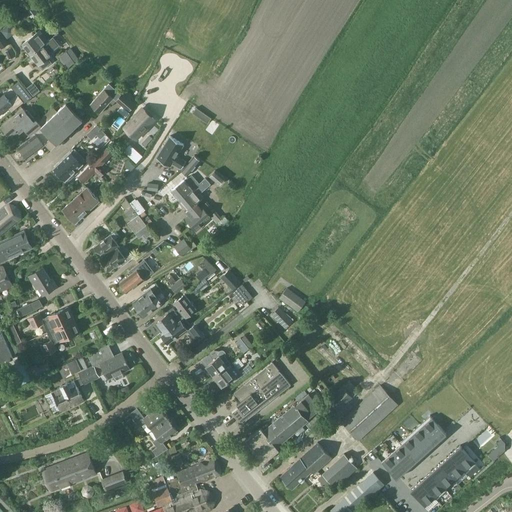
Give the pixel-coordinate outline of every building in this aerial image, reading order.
[(33,3),(25,9),(31,16),(38,10),(33,3)] [(0,30),(0,47),(1,49),(9,43),(0,31),(0,30)] [(31,54),(43,45),(43,44),(48,40),(45,36),(43,36),(42,37),(38,32),(34,34),(35,34),(23,43),(31,54)] [(43,45),(31,54),(43,70),(52,63),(52,62),(49,59),(48,57),(51,55),(54,52),(51,48),(47,51),(43,45)] [(59,55),(65,64),(72,59),(66,50),(59,55)] [(116,99),(121,94),(110,84),(91,104),(101,113),(114,98),(116,100),(116,99)] [(116,99),(116,100),(115,100),(128,112),(135,104),(131,100),(134,97),(126,90),(123,93),(123,92),(121,94),(116,99)] [(20,98),(17,94),(9,100),(4,94),(0,97),(0,114),(8,108),(11,112),(24,102),(24,103),(32,96),(28,91),(20,98)] [(71,98),(66,103),(80,117),(85,112),(71,98)] [(41,126),(34,132),(35,134),(36,133),(44,144),(45,144),(51,150),(82,120),(80,117),(66,103),(41,126)] [(34,132),(41,126),(25,107),(2,127),(10,136),(17,130),(19,133),(24,128),(30,135),(34,132)] [(143,108),(125,127),(137,138),(143,132),(144,133),(148,129),(147,127),(155,119),(152,117),(153,115),(148,109),(146,110),(143,108)] [(207,123),(211,118),(206,115),(206,114),(202,119),(207,123)] [(92,139),(97,134),(101,138),(106,133),(97,124),(87,134),(92,139)] [(36,133),(35,134),(36,134),(19,147),(27,158),(44,144),(36,133)] [(184,144),(170,136),(157,157),(170,166),(172,162),(181,168),(186,161),(176,156),(184,144)] [(113,144),(108,149),(112,152),(117,148),(113,144)] [(136,162),(142,156),(130,144),(124,151),(136,162)] [(61,177),(63,176),(65,179),(85,160),(75,149),(55,168),(57,170),(56,172),(56,173),(60,177),(61,177)] [(194,155),(182,170),(188,175),(200,160),(194,155)] [(98,161),(96,159),(95,159),(90,163),(96,170),(95,171),(101,176),(107,170),(98,161)] [(96,170),(90,163),(77,177),(84,183),(95,171),(96,170)] [(224,178),(215,170),(209,177),(219,185),(224,178)] [(179,200),(195,186),(201,182),(197,176),(191,181),(187,177),(171,190),(179,200)] [(195,186),(179,200),(187,210),(186,211),(197,202),(196,202),(203,197),(200,193),(211,184),(206,177),(201,182),(195,186)] [(158,191),(159,184),(148,182),(147,190),(158,191)] [(89,199),(95,194),(88,187),(64,209),(69,215),(76,209),(75,209),(88,198),(89,199)] [(100,200),(95,194),(89,199),(88,198),(75,209),(76,209),(69,215),(75,221),(100,200)] [(197,202),(186,211),(189,215),(186,218),(196,231),(203,225),(202,222),(210,215),(209,214),(201,205),(200,206),(197,202)] [(15,205),(9,204),(0,211),(0,235),(20,217),(20,210),(15,205)] [(214,209),(209,214),(210,215),(216,223),(221,218),(214,209)] [(139,215),(138,214),(127,223),(135,233),(146,225),(148,227),(153,223),(150,219),(145,223),(141,218),(147,214),(144,211),(139,215)] [(0,242),(0,258),(1,261),(30,247),(23,232),(9,238),(9,240),(5,241),(4,241),(0,242)] [(117,247),(118,247),(120,246),(115,239),(118,237),(114,232),(94,247),(102,258),(117,247)] [(192,248),(185,239),(176,246),(182,255),(192,248)] [(102,258),(100,259),(109,271),(120,263),(123,266),(134,257),(131,253),(125,257),(118,247),(117,247),(102,258)] [(217,269),(205,258),(198,266),(208,276),(217,269)] [(3,266),(0,267),(0,290),(12,286),(3,266)] [(137,270),(120,283),(127,292),(153,271),(149,266),(139,273),(137,270)] [(43,295),(56,286),(51,278),(50,279),(42,267),(28,276),(37,288),(38,287),(43,295)] [(240,282),(229,271),(222,277),(233,289),(240,282)] [(172,276),(167,279),(172,285),(171,286),(176,293),(186,285),(181,278),(176,282),(172,276)] [(194,287),(199,292),(209,284),(205,278),(198,284),(194,287)] [(242,284),(228,296),(238,309),(253,297),(242,284)] [(159,287),(152,292),(150,289),(133,302),(138,309),(155,296),(156,296),(163,291),(159,287)] [(287,287),(279,298),(298,312),(306,301),(287,287)] [(185,318),(186,318),(196,309),(184,294),(173,303),(184,317),(185,318)] [(156,296),(155,296),(138,309),(143,317),(161,303),(156,296)] [(33,310),(30,303),(17,309),(20,316),(33,310)] [(47,331),(73,319),(67,308),(68,308),(68,307),(48,316),(49,316),(42,319),(40,313),(28,318),(32,327),(43,322),(47,331)] [(278,307),(270,314),(284,329),(292,322),(278,307)] [(163,334),(181,319),(174,308),(154,323),(163,334)] [(184,317),(181,319),(163,334),(161,335),(168,343),(187,328),(184,325),(188,322),(186,318),(185,318),(184,317)] [(73,319),(47,331),(52,340),(41,345),(45,354),(56,349),(54,343),(60,340),(79,331),(79,330),(78,330),(73,319)] [(12,323),(6,326),(11,336),(17,333),(12,323)] [(196,342),(205,335),(195,323),(187,330),(196,342)] [(0,364),(13,359),(1,333),(0,333),(0,364)] [(249,348),(241,338),(235,342),(243,352),(249,348)] [(87,369),(92,380),(98,377),(98,375),(104,372),(107,379),(114,376),(115,379),(117,379),(122,377),(123,375),(122,372),(129,369),(126,362),(126,361),(125,359),(122,352),(113,357),(107,344),(87,354),(93,366),(87,369)] [(219,356),(218,356),(213,351),(202,360),(207,365),(205,366),(213,376),(226,366),(219,356)] [(82,369),(87,367),(82,356),(77,359),(82,369)] [(77,359),(67,363),(72,374),(82,369),(77,359)] [(253,369),(251,367),(254,365),(251,361),(249,364),(239,371),(232,361),(227,366),(226,366),(213,376),(221,387),(238,373),(242,378),(253,369)] [(242,385),(233,392),(240,401),(236,404),(238,407),(231,413),(240,424),(289,385),(278,371),(271,362),(242,385)] [(36,379),(52,371),(49,365),(33,373),(36,379)] [(92,380),(87,369),(79,373),(84,383),(92,380)] [(60,412),(83,400),(74,380),(50,392),(60,412)] [(359,391),(348,380),(327,400),(337,411),(359,391)] [(397,405),(380,386),(341,421),(358,440),(397,405)] [(245,441),(263,463),(284,445),(281,441),(321,409),(308,394),(264,431),(261,427),(245,441)] [(152,430),(167,417),(166,415),(165,413),(164,413),(159,406),(143,417),(136,409),(130,414),(139,426),(145,421),(152,430)] [(169,420),(167,417),(152,430),(157,438),(152,441),(156,447),(152,450),(156,455),(166,448),(161,441),(176,429),(171,422),(171,421),(170,419),(169,420)] [(421,426),(436,442),(446,433),(432,417),(421,426)] [(421,426),(411,435),(426,451),(436,442),(421,426)] [(426,451),(411,435),(402,444),(416,460),(426,451)] [(494,460),(504,450),(505,443),(501,439),(497,442),(499,445),(488,454),(494,460)] [(317,442),(280,476),(292,489),(311,471),(314,474),(332,457),(317,442)] [(416,460),(402,444),(392,453),(406,469),(416,460)] [(464,471),(475,461),(460,445),(450,454),(464,471)] [(42,470),(50,491),(96,473),(87,452),(42,470)] [(392,453),(382,462),(396,478),(406,469),(392,453)] [(327,490),(332,485),(335,488),(357,468),(345,454),(322,474),(323,475),(318,480),(327,490)] [(450,454),(440,463),(455,479),(464,471),(450,454)] [(182,488),(196,483),(201,481),(202,482),(220,475),(221,468),(219,463),(214,459),(202,463),(176,473),(178,479),(182,488)] [(440,463),(430,472),(445,488),(455,479),(440,463)] [(122,471),(101,479),(105,490),(126,482),(122,471)] [(353,511),(385,484),(374,472),(331,511),(332,511),(353,511)] [(430,472),(420,481),(435,497),(445,488),(430,472)] [(182,488),(178,479),(166,484),(163,476),(155,479),(158,487),(151,489),(158,507),(163,505),(165,511),(206,511),(210,511),(210,509),(208,506),(212,504),(213,503),(208,492),(206,492),(202,494),(201,490),(199,489),(198,490),(196,483),(182,488)] [(435,497),(420,481),(410,490),(425,506),(435,497)]
